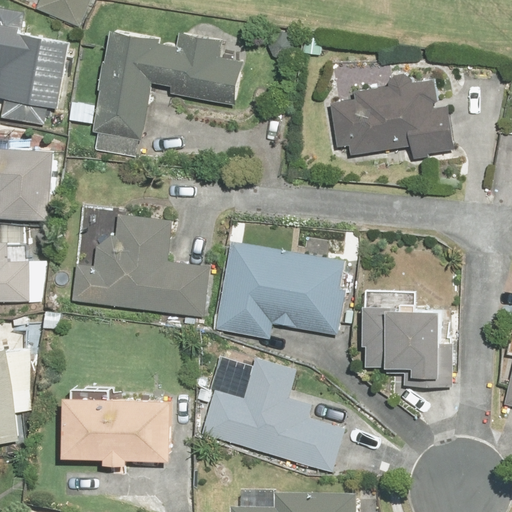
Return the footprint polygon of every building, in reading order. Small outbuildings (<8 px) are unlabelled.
[(43,0),(40,7),(84,25),(94,0),(43,0)] [(78,39),(16,25),(1,90),(11,93),(6,113),(48,123),(53,102),(63,104),(78,39)] [(143,30),(118,25),(93,145),(142,155),(156,87),(238,105),(248,59),(224,54),(228,37),(185,28),(182,43),(142,34),(143,30)] [(302,27),(276,25),(274,57),(300,59),(302,27)] [(329,32),(305,32),(305,55),(329,55),(329,32)] [(362,96),(336,99),(342,151),(416,142),(417,155),(460,150),(454,103),(442,104),(439,77),(419,79),(418,69),(394,72),(395,84),(361,88),(362,96)] [(61,148),(0,141),(0,187),(6,189),(3,210),(53,215),(61,148)] [(83,255),(78,289),(205,308),(212,260),(173,254),(179,215),(125,207),(122,229),(115,230),(101,240),(98,257),(83,255)] [(356,259),(238,238),(222,325),(274,335),(277,319),(342,331),(356,259)] [(0,241),(0,294),(34,296),(35,256),(16,255),(16,242),(0,241)] [(452,305),(374,300),(370,361),(393,363),(392,369),(408,370),(408,381),(447,384),(452,305)] [(66,303),(46,303),(46,328),(66,328),(66,303)] [(35,344),(17,346),(22,407),(40,406),(35,344)] [(17,346),(0,347),(0,441),(24,439),(17,346)] [(220,386),(206,429),(336,469),(350,426),(314,415),(318,402),(294,395),(304,365),(262,352),(249,395),(220,386)] [(180,394),(74,390),(71,453),(178,458),(180,394)] [(282,510),(235,509),(235,511),(362,511),(363,497),(282,495),(282,510)]
